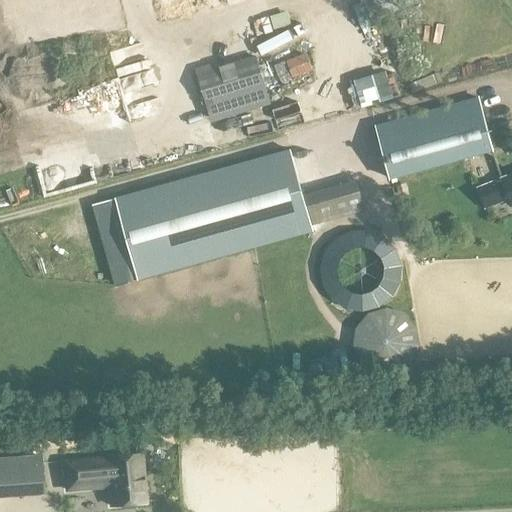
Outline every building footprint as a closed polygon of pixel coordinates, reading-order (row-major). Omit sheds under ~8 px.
[(37,0),(49,39),(191,0),(37,0)] [(279,0),(276,0),(264,5),(268,16),(283,11),(279,0)] [(362,0),(365,8),(382,2),(381,0),(362,0)] [(107,51),(136,45),(133,33),(104,39),(107,51)] [(301,42),(270,53),(276,69),(307,58),(301,42)] [(207,107),(267,89),(257,57),(197,75),(207,107)] [(376,126),(390,180),(496,152),(480,96),(376,126)] [(205,114),(208,129),(218,128),(216,113),(205,114)] [(63,137),(39,148),(45,159),(69,147),(63,137)] [(355,186),(305,200),(291,150),(116,199),(138,281),(314,232),(312,224),(362,210),(355,186)] [(486,208),(510,199),(511,202),(511,177),(498,183),(497,181),(478,188),(486,208)] [(385,267),(397,265),(393,246),(381,248),(385,267)] [(109,487),(111,506),(145,503),(141,455),(107,458),(107,459),(64,462),(67,490),(109,487)] [(0,458),(0,494),(42,492),(40,456),(0,458)] [(55,511),(56,493),(32,493),(31,511),(55,511)]
